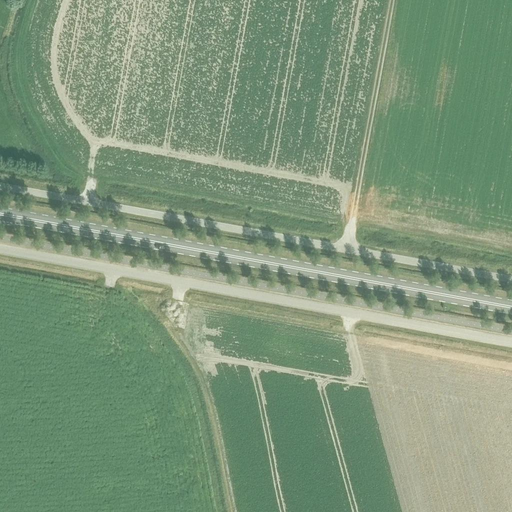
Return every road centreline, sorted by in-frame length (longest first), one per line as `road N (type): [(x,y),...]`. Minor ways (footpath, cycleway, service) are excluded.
road 1 (unclassified): [(0,249),(511,343)]
road 2 (primary): [(511,307),(0,213)]
road 3 (unclassified): [(0,186),(511,279)]
